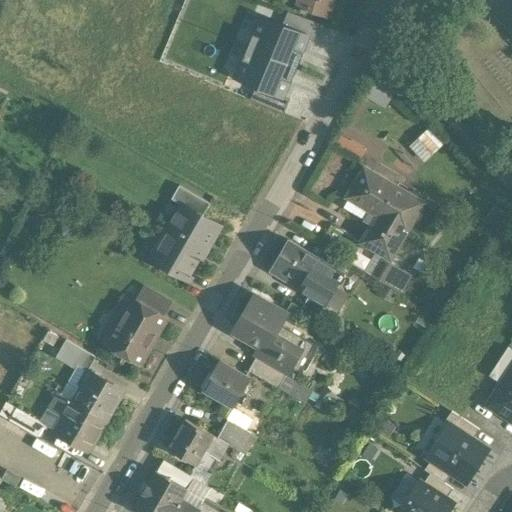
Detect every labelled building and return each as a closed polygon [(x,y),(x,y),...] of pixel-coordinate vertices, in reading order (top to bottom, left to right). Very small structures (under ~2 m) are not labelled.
[(297,0),(295,10),(328,19),(332,0),(297,0)] [(287,12),(281,27),(306,38),(306,39),(313,42),(320,25),(287,12)] [(247,48),(297,68),(303,54),(300,52),(306,39),(306,38),(281,27),(260,19),(247,48)] [(291,83),(297,68),(247,48),(235,78),(256,86),(281,97),(282,96),(288,82),(291,83)] [(281,97),(256,86),(249,101),(283,115),(289,99),(282,96),(281,97)] [(422,204),(362,168),(345,197),(369,211),(364,220),(371,223),(359,242),(388,260),(422,204)] [(209,205),(179,187),(171,200),(181,207),(182,206),(202,217),(209,205)] [(202,217),(182,206),(181,207),(169,229),(170,230),(170,229),(205,249),(215,231),(206,225),(202,217)] [(170,230),(152,260),(187,280),(205,249),(170,229),(170,230)] [(317,258),(287,241),(269,273),(326,304),(339,280),(342,281),(345,276),(343,275),(317,260),(317,258)] [(349,264),(323,249),(317,258),(317,260),(343,275),(349,264)] [(170,303),(143,287),(134,301),(162,317),(170,303)] [(285,312),(257,296),(235,332),(262,348),(291,365),(300,371),(314,347),(277,325),(285,312)] [(134,301),(133,301),(132,303),(129,301),(128,303),(123,304),(120,311),(121,317),(123,318),(107,345),(138,364),(164,319),(134,301)] [(89,357),(67,345),(60,359),(81,371),(89,357)] [(291,365),(262,348),(255,359),(284,376),(291,365)] [(489,377),(501,385),(511,367),(511,351),(507,348),(489,377)] [(284,376),(255,359),(248,370),(277,387),(284,376)] [(251,378),(220,360),(202,389),(234,408),(251,378)] [(511,367),(501,385),(486,406),(499,414),(500,413),(504,416),(503,417),(511,422),(511,367)] [(123,393),(86,371),(77,387),(82,389),(74,403),(106,422),(123,393)] [(74,403),(70,401),(61,417),(67,420),(58,435),(89,452),(106,422),(74,403)] [(44,425),(16,409),(9,421),(37,438),(44,425)] [(444,424),(447,426),(448,424),(473,440),(479,430),(452,412),(444,424)] [(213,436),(186,419),(168,448),(211,474),(228,446),(212,437),(213,436)] [(227,420),(217,438),(213,436),(212,437),(228,446),(240,453),(251,434),(227,420)] [(473,440),(448,424),(447,426),(426,457),(431,461),(451,474),(466,484),(488,451),(473,440)] [(193,479),(163,461),(157,472),(187,490),(193,479)] [(430,475),(444,484),(451,474),(431,461),(424,471),(430,475)] [(156,471),(134,508),(141,511),(219,511),(203,502),(197,511),(180,501),(187,490),(157,472),(156,471)] [(423,485),(446,500),(453,490),(444,484),(430,475),(423,485)] [(423,485),(420,482),(400,511),(447,511),(453,504),(446,500),(423,485)]
